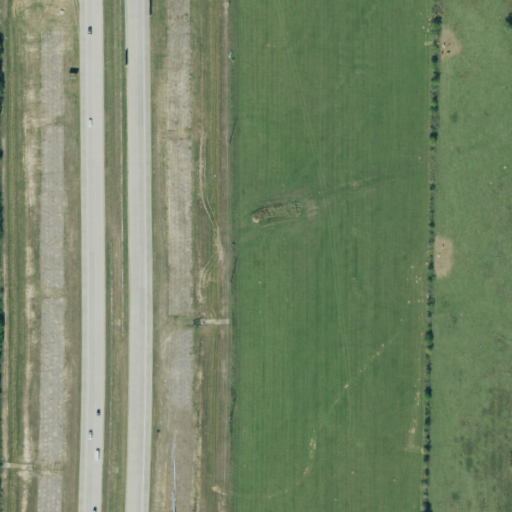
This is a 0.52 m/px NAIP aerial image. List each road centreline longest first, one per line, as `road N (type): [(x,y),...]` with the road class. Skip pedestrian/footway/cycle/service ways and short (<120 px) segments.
road 1 (motorway): [(90,0),(87,511)]
road 2 (motorway): [(135,511),(134,0)]
